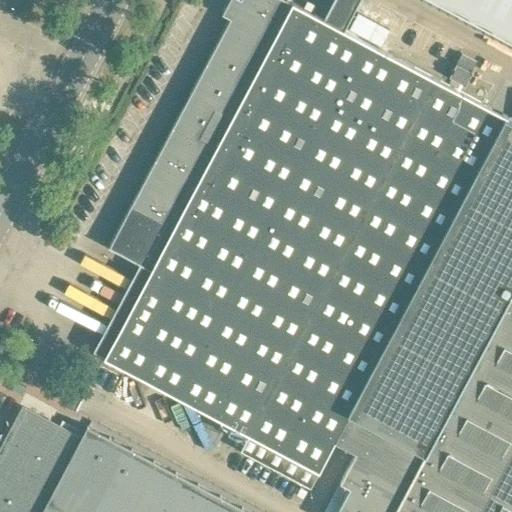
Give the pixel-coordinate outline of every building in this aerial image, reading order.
[(511,511),(511,118),(344,29),(358,0),(332,0),(323,18),(289,0),(231,0),(225,11),(231,15),(109,244),(108,245),(151,268),(104,356),(249,433),(240,449),(310,485),(334,440),(366,457),(351,485),(360,490),(348,511),(511,511)] [(511,0),(447,0),(511,34),(511,0)] [(462,53),(457,62),(471,69),(476,61),(462,53)] [(449,76),(465,84),(472,70),(456,62),(449,76)] [(3,334),(3,335),(0,339),(0,351),(3,352),(10,338),(3,334)] [(247,511),(87,424),(79,439),(25,411),(25,410),(23,410),(23,411),(24,411),(0,456),(0,481),(0,482),(0,511),(247,511)]
